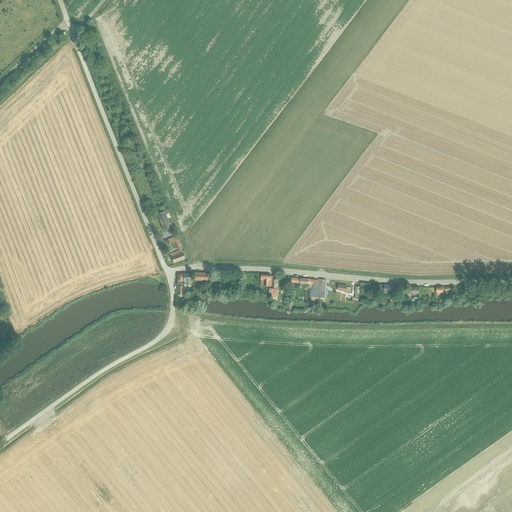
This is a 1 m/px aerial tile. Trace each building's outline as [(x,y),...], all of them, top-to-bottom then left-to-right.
[(165,231),(173,228),(171,223),(170,223),(165,211),(157,214),(165,231)] [(169,243),(175,241),(179,251),(170,254),(173,263),(185,259),(182,252),(178,239),(177,239),(176,236),(168,239),(169,243)] [(209,281),(209,273),(194,273),(194,280),(209,281)] [(177,281),(178,297),(181,297),(181,296),(185,296),(185,288),(185,286),(183,286),(183,274),(179,274),(178,276),(178,281),(177,281)] [(264,280),(264,286),(270,286),(270,275),(261,274),(261,280),(264,280)] [(316,298),(317,281),(309,280),(309,279),(291,277),(291,282),(308,284),(308,288),(312,288),(311,297),(316,298)] [(325,298),(326,280),(318,279),(317,297),(325,298)] [(217,293),(217,285),(207,285),(207,289),(211,289),(211,293),(217,293)] [(349,294),(350,288),(346,287),(347,286),(338,285),(338,290),(346,291),(345,293),(349,294)] [(383,292),(383,295),(395,296),(396,286),(384,285),(379,285),(378,292),(383,292)] [(412,299),(412,301),(417,301),(417,299),(418,299),(418,295),(416,295),(416,293),(418,293),(418,287),(410,287),(410,293),(413,293),(413,295),(414,295),(414,299),(412,299)]
